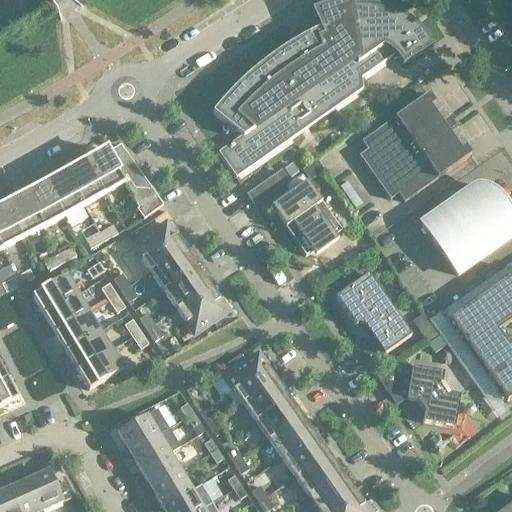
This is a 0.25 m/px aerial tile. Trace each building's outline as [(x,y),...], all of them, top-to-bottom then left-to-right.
[(359,7),(351,7),(340,9),(335,11),(341,28),(326,34),(323,28),(314,33),(308,36),(297,42),(289,46),(279,53),(272,57),(262,65),(256,70),(247,78),(239,85),(231,93),(225,100),(219,106),(216,110),(212,115),(241,138),(217,155),(235,180),(362,90),(360,80),(393,57),(395,59),(401,67),(433,48),(430,43),(426,38),(422,34),(418,29),(413,25),(408,21),(403,18),(398,16),(393,13),(388,11),(382,9),(376,8),(372,7),(369,7),(364,7),(359,7)] [(403,204),(471,156),(464,147),(459,150),(448,135),(453,132),(445,121),(441,124),(430,108),(434,105),(428,96),(360,143),(366,152),(358,158),(389,202),(397,196),(403,204)] [(155,197),(120,147),(107,154),(124,185),(123,185),(137,210),(155,197)] [(86,158),(83,160),(104,197),(123,185),(124,185),(107,154),(105,152),(98,156),(97,154),(94,155),(89,157),(86,158)] [(104,197),(83,160),(79,162),(77,164),(74,166),(72,168),(70,170),(71,171),(65,175),(83,208),(104,197)] [(292,165),(283,171),(289,180),(298,174),(292,165)] [(83,208),(65,175),(58,178),(58,177),(55,178),(49,179),(47,180),(43,182),(63,219),(83,208)] [(63,219),(43,182),(39,184),(37,186),(34,188),(32,190),(30,192),(31,193),(25,196),(43,230),(63,219)] [(270,209),(285,230),(287,233),(305,258),(311,254),(314,258),(337,242),(334,237),(341,233),(323,208),(306,183),(270,209)] [(420,226),(457,277),(506,243),(506,242),(509,239),(511,234),(511,230),(511,227),(511,224),(510,219),(509,214),(506,210),(504,206),(501,202),(499,199),(497,198),(496,197),(493,194),(489,191),(487,191),(484,189),(480,188),(478,188),(476,188),(474,189),(472,189),(471,190),(420,226)] [(43,230),(25,196),(18,200),(18,198),(15,199),(9,201),(6,202),(3,203),(22,241),(43,230)] [(162,207),(155,197),(137,210),(136,211),(143,221),(162,207)] [(22,241),(3,203),(0,204),(0,248),(1,252),(22,241)] [(132,249),(149,274),(183,251),(165,226),(132,249)] [(113,227),(98,235),(103,244),(118,235),(113,227)] [(103,244),(98,235),(83,244),(88,252),(103,244)] [(72,250),(57,258),(62,266),(77,259),(72,250)] [(196,269),(183,251),(149,274),(163,293),(196,269)] [(62,266),(57,258),(42,266),(47,274),(62,266)] [(92,281),(101,275),(104,273),(99,265),(86,273),(92,281)] [(209,288),(196,269),(163,293),(176,312),(209,288)] [(30,271),(15,279),(20,288),(26,284),(35,280),(30,271)] [(511,274),(447,320),(449,322),(445,325),(502,406),(506,404),(508,406),(511,403),(511,340),(502,342),(496,333),(511,322),(511,274)] [(31,298),(43,317),(77,297),(65,277),(31,298)] [(121,277),(113,282),(121,294),(129,289),(121,277)] [(356,327),(360,328),(389,307),(368,278),(367,277),(334,300),(355,328),(356,327)] [(20,288),(15,279),(0,286),(4,296),(20,288)] [(116,298),(108,286),(100,291),(108,303),(116,298)] [(227,313),(209,288),(176,312),(193,337),(227,313)] [(136,299),(129,289),(121,294),(128,305),(136,299)] [(88,315),(77,297),(43,317),(54,336),(88,315)] [(124,310),(116,298),(108,303),(116,316),(124,310)] [(410,338),(389,307),(360,328),(363,328),(365,331),(366,330),(383,355),(383,356),(383,357),(410,338)] [(99,334),(88,315),(54,336),(65,354),(99,334)] [(147,316),(139,322),(145,332),(154,327),(147,316)] [(140,334),(132,322),(124,327),(132,340),(140,334)] [(162,339),(154,327),(145,332),(153,344),(162,339)] [(110,352),(99,334),(65,354),(76,373),(110,352)] [(148,346),(140,334),(132,340),(140,352),(148,346)] [(439,338),(429,345),(436,355),(446,348),(439,338)] [(122,372),(110,352),(76,373),(88,392),(122,372)] [(224,380),(242,405),(275,381),(258,356),(224,380)] [(447,396),(444,391),(441,386),(443,375),(411,369),(405,401),(417,403),(420,408),(424,413),(422,424),(453,430),(459,398),(447,396)] [(0,409),(17,401),(6,381),(0,383),(0,409)] [(288,400),(275,381),(242,405),(255,424),(288,400)] [(302,419),(288,400),(255,424),(268,442),(302,419)] [(193,416),(186,406),(179,410),(185,420),(193,416)] [(208,411),(200,416),(208,428),(216,423),(208,411)] [(155,412),(146,418),(116,436),(128,455),(158,437),(167,431),(155,412)] [(199,426),(193,416),(185,420),(192,430),(199,426)] [(315,437),(302,419),(268,442),(281,461),(315,437)] [(223,434),(216,423),(208,428),(215,439),(223,434)] [(169,456),(158,437),(128,455),(139,473),(169,456)] [(328,456),(315,437),(281,461),(294,480),(328,456)] [(216,452),(210,442),(203,446),(209,457),(216,452)] [(226,456),(233,467),(241,461),(234,450),(226,456)] [(223,462),(216,452),(209,457),(216,467),(223,462)] [(180,474),(169,456),(139,473),(150,492),(180,474)] [(341,475),(328,456),(294,480),(307,498),(341,475)] [(248,472),(241,461),(233,467),(240,477),(248,472)] [(48,473),(27,482),(40,511),(44,511),(69,501),(62,484),(54,487),(48,473)] [(191,493),(180,474),(150,492),(162,510),(191,493)] [(327,511),(354,493),(341,475),(307,498),(316,511),(327,511)] [(240,488),(234,479),(226,483),(233,493),(240,488)] [(40,511),(27,482),(7,491),(16,511),(40,511)] [(200,487),(191,493),(162,510),(162,511),(200,511),(212,505),(200,487)] [(246,498),(240,488),(233,493),(239,503),(246,498)] [(259,488),(251,494),(258,505),(266,499),(259,488)] [(16,511),(7,491),(0,494),(0,511),(16,511)] [(367,511),(354,493),(327,511),(367,511)] [(269,511),(273,510),(266,499),(258,505),(262,511),(269,511)] [(511,511),(511,504),(510,502),(508,499),(504,499),(502,500),(495,505),(496,505),(493,507),(492,510),(493,511),(511,511)]
